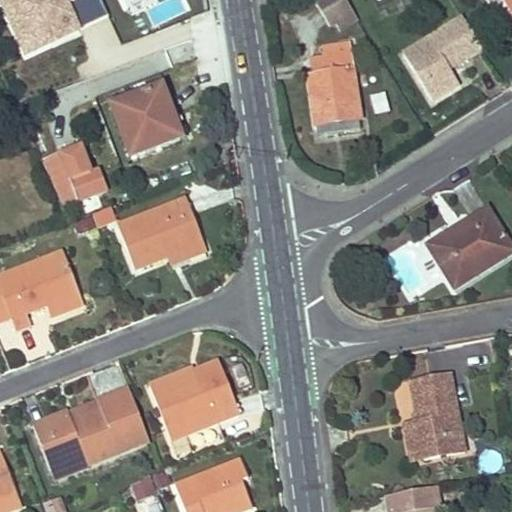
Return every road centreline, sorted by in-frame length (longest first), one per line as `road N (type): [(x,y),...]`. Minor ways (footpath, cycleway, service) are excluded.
road 1 (residential): [(0,392),(212,310),(281,299)]
road 2 (residential): [(511,118),(361,214),(275,244)]
road 3 (residential): [(275,244),(237,0)]
road 4 (residential): [(287,355),(511,317)]
road 5 (residential): [(308,511),(287,355)]
